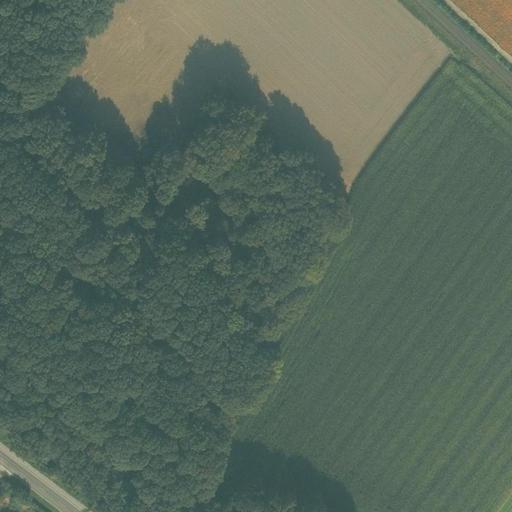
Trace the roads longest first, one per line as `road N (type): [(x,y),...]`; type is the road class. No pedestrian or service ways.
road 1 (track): [(177,511),(287,310),(0,52)]
road 2 (track): [(0,133),(96,0)]
